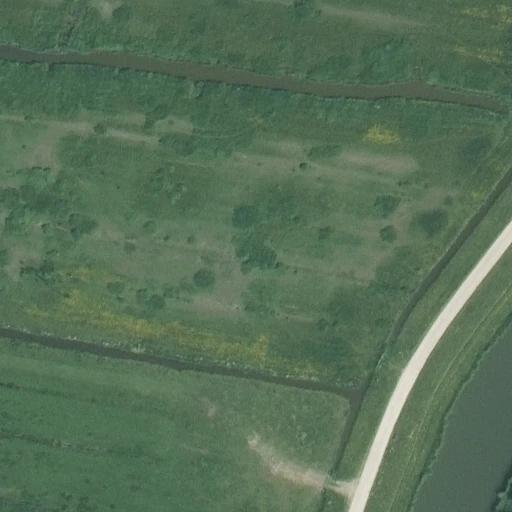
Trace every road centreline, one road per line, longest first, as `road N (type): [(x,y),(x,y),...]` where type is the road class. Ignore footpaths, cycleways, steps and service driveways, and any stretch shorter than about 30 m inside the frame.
road 1 (track): [(355,511),(423,352),(511,231)]
road 2 (track): [(239,454),(362,494)]
